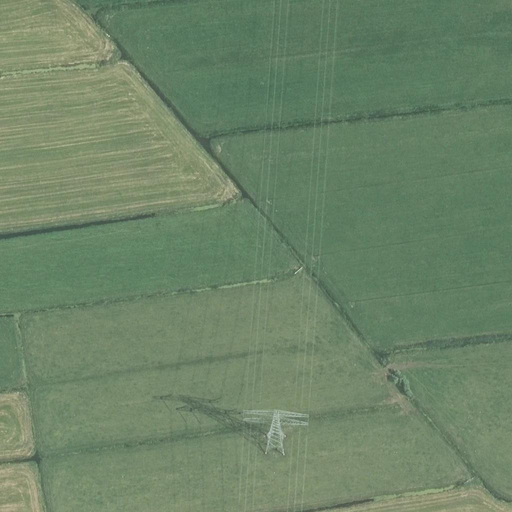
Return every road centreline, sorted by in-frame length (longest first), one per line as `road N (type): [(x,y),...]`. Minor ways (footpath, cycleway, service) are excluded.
road 1 (track): [(511,358),(397,370),(386,381),(298,270),(277,258),(0,298)]
road 2 (track): [(277,258),(217,178),(53,0)]
road 3 (track): [(386,381),(493,511),(511,511)]
